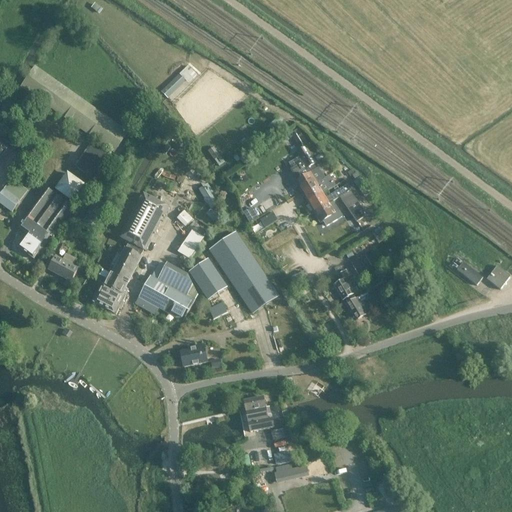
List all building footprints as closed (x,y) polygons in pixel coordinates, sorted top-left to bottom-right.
[(22,87),(115,153),(128,134),(35,68),(22,87)] [(179,75),(162,92),(168,99),(186,82),(179,75)] [(288,126),(280,117),(268,127),(275,136),(288,126)] [(0,138),(0,158),(10,145),(0,138)] [(306,147),(297,152),(303,162),(307,170),(316,164),(306,147)] [(296,182),(302,192),(325,179),(316,164),(307,170),(303,162),(290,170),(297,181),(296,182)] [(83,185),(67,174),(56,190),(72,201),(83,185)] [(364,183),(360,178),(354,182),(357,187),(358,187),(364,183)] [(302,192),(309,203),(323,194),(319,189),(328,184),(325,179),(302,192)] [(323,194),(309,203),(315,213),(332,203),(340,198),(349,192),(351,191),(347,186),(325,199),(323,194)] [(47,189),(19,229),(27,235),(18,248),(34,259),(43,246),(46,248),(75,209),(47,189)] [(21,201),(4,190),(0,195),(0,204),(12,214),(21,201)] [(365,217),(349,192),(340,198),(357,222),(365,217)] [(98,237),(116,206),(99,195),(80,227),(98,237)] [(94,303),(116,316),(127,297),(122,295),(142,257),(141,257),(144,252),(146,252),(151,243),(150,242),(154,234),(155,235),(160,226),(159,225),(163,217),(165,218),(170,209),(145,195),(122,239),(130,244),(127,249),(125,248),(111,275),(103,271),(100,276),(108,281),(106,286),(104,285),(94,303)] [(338,213),(332,203),(315,213),(321,223),(338,213)] [(273,214),(260,222),(265,229),(278,221),(273,214)] [(279,297),(236,233),(210,251),(253,314),(279,297)] [(56,258),(49,271),(71,282),(78,269),(73,267),(76,260),(67,255),(63,261),(56,258)] [(373,269),(366,257),(352,266),(359,277),(373,269)] [(209,261),(191,274),(209,300),(227,288),(209,261)] [(151,278),(195,302),(198,296),(187,278),(160,263),(151,278)] [(477,287),(483,279),(464,263),(458,271),(477,287)] [(498,267),(489,278),(487,280),(501,290),(511,277),(505,273),(498,267)] [(297,289),(309,281),(305,274),(298,279),(297,277),(291,281),(297,289)] [(356,289),(349,277),(334,287),(343,301),(353,296),(351,292),(356,289)] [(195,302),(151,278),(150,278),(139,298),(184,323),(195,302)] [(425,299),(430,296),(420,279),(415,282),(425,299)] [(397,305),(406,299),(399,288),(389,293),(397,305)] [(371,312),(364,301),(369,297),(367,293),(356,300),(346,306),(356,322),(366,316),(365,315),(371,312)] [(228,315),(223,304),(209,310),(214,321),(228,315)] [(196,350),(181,353),(184,369),(207,364),(204,346),(195,347),(196,350)] [(211,363),(213,370),(222,369),(220,361),(211,363)] [(250,433),(261,431),(269,430),(274,429),(273,420),(268,420),(267,416),(270,416),(269,409),(266,409),(264,399),(244,403),(250,433)] [(275,475),(277,485),(308,478),(306,467),(293,470),(292,465),(276,469),(277,474),(275,475)]
